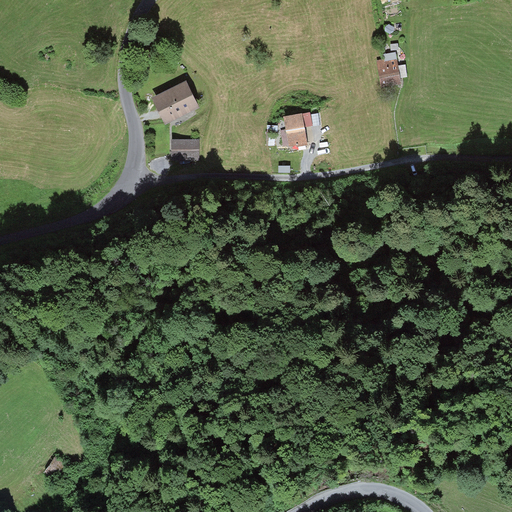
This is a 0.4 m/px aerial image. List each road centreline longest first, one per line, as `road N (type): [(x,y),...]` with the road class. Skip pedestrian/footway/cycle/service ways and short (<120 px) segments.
road 1 (track): [(126,175),(298,176),(422,157),(511,158)]
road 2 (unclassified): [(148,0),(122,58),(134,150),(126,175),(98,209),(0,240)]
road 3 (unclassified): [(298,511),(358,488),(388,492),(422,511)]
